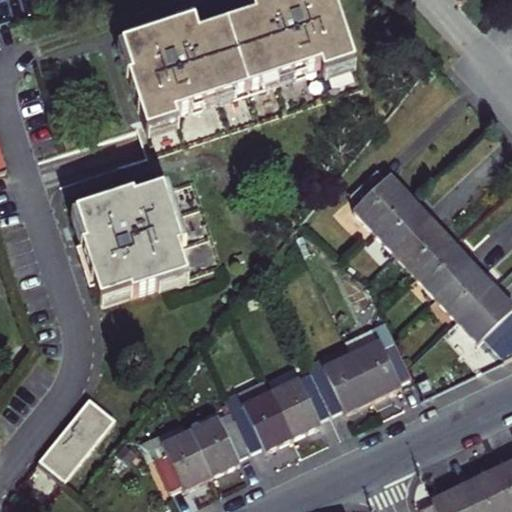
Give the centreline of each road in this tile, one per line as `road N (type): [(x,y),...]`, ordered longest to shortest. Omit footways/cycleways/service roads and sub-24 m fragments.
road 1 (residential): [(0,476),(63,398),(77,353),(74,321),(0,105)]
road 2 (residential): [(511,398),(373,466)]
road 3 (residential): [(511,94),(430,0)]
